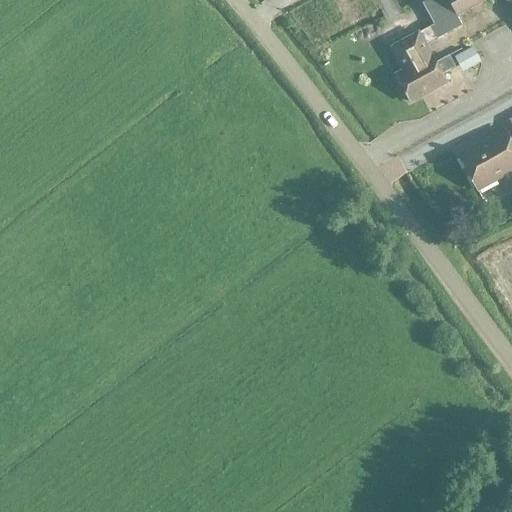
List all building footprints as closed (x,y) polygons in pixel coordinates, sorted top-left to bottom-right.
[(438,0),(424,8),(435,26),(456,15),(457,17),(486,0),(438,0)] [(430,27),(419,33),(418,32),(391,47),(403,70),(405,73),(416,67),(419,72),(435,63),(425,44),(436,38),(430,27)] [(462,53),(470,67),(480,62),(472,47),(462,53)] [(405,73),(403,70),(395,74),(410,102),(446,83),(435,63),(419,72),(416,67),(405,73)] [(511,120),(510,121),(511,124),(511,130),(506,134),(504,130),(458,155),(477,190),(511,171),(511,120)]
